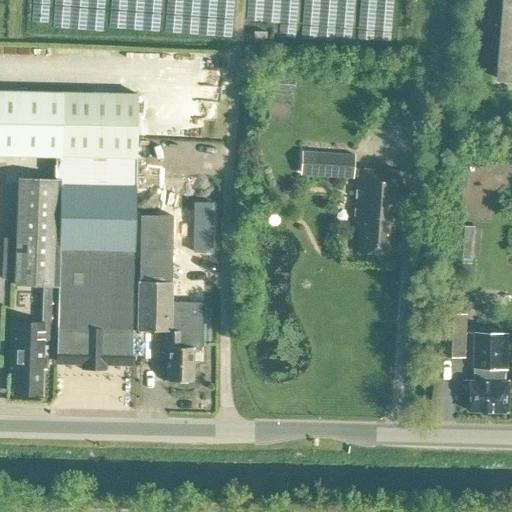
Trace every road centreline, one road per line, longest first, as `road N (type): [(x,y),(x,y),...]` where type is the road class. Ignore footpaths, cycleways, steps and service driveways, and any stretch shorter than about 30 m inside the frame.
road 1 (secondary): [(511,437),(0,428)]
road 2 (unknown): [(0,57),(149,61),(170,79),(172,112)]
